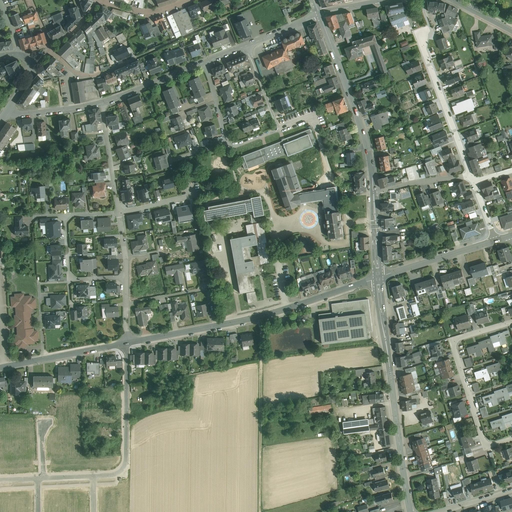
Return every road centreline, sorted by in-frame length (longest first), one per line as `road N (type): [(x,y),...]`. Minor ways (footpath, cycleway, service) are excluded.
road 1 (residential): [(378,277),(284,310),(128,343)]
road 2 (track): [(0,477),(127,472),(128,343)]
road 3 (tertiary): [(378,277),(410,511)]
road 4 (track): [(260,511),(260,315)]
road 5 (residential): [(511,322),(456,339),(454,350),(481,437),(511,438)]
road 6 (tertiary): [(319,13),(362,129),(372,193)]
road 7 (residential): [(427,37),(425,54),(471,176)]
road 8 (residential): [(128,343),(0,369)]
road 9 (residential): [(495,239),(378,277)]
